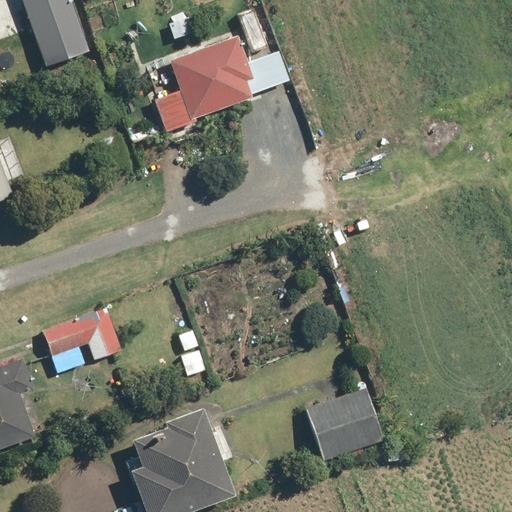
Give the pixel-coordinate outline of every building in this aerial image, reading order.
[(65,0),(16,0),(39,67),(83,52),(65,0)] [(164,25),(170,41),(190,34),(184,18),(164,25)] [(149,101),(160,133),(190,123),(189,120),(245,99),(244,96),(284,82),(273,53),(240,64),(230,38),(164,62),(173,92),(149,101)] [(116,135),(89,144),(99,174),(127,165),(116,135)] [(102,309),(38,332),(47,357),(84,345),(90,361),(117,351),(102,309)] [(185,319),(177,321),(180,330),(188,327),(185,319)] [(189,331),(175,337),(180,351),(194,346),(189,331)] [(196,352),(178,358),(184,376),(202,371),(196,352)] [(20,361),(0,368),(0,448),(29,439),(14,396),(30,390),(20,361)] [(299,411),(316,462),(378,441),(360,390),(299,411)] [(121,473),(135,511),(187,511),(226,498),(194,410),(156,424),(158,430),(123,443),(132,469),(121,473)]
